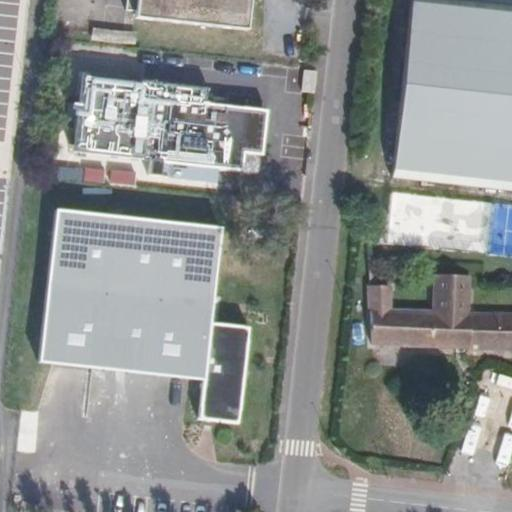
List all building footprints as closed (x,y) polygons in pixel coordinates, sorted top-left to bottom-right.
[(135,0),(133,17),(245,29),(248,0),(135,0)] [(511,12),(411,2),(392,169),(511,181),(511,12)] [(134,33),(90,29),(89,40),(133,44),(134,33)] [(150,84),(85,79),(80,151),(145,156),(146,141),(172,143),(170,160),(241,166),(243,142),(259,127),(253,117),(243,116),(244,111),(173,105),(173,110),(161,109),(162,104),(149,103),(150,84)] [(218,228),(55,209),(37,359),(202,378),(198,416),(235,420),(246,328),(208,323),(218,228)] [(390,289),(368,289),(372,347),(511,350),(511,315),(469,315),(470,281),(435,280),(435,311),(390,311),(390,289)]
